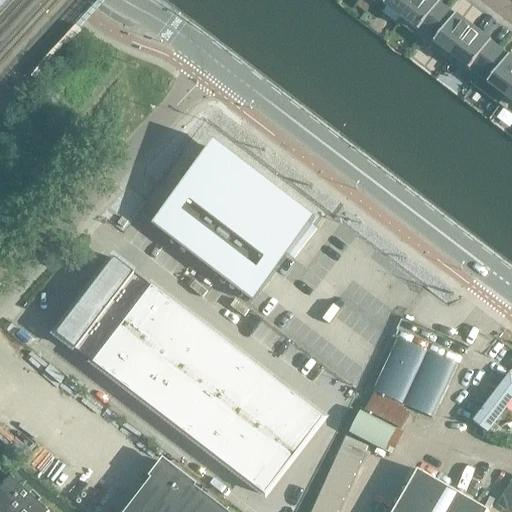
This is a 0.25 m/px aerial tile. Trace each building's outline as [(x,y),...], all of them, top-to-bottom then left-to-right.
[(402,20),(416,0),(376,0),(402,19),(402,20)] [(424,42),(448,11),(440,5),(441,4),(435,0),(416,0),(402,20),(402,19),(399,23),(423,41),(424,42)] [(452,57),(473,29),(456,16),(455,17),(448,11),(424,42),(449,61),(449,62),(452,58),(452,57)] [(479,78),(500,51),(491,44),(492,43),(473,29),(452,57),(452,58),(479,78)] [(506,98),(511,89),(511,58),(510,57),(509,58),(500,51),(479,78),(505,98),(506,98)] [(475,87),(469,102),(489,111),(495,97),(475,87)] [(511,89),(506,98),(505,98),(500,106),(511,115),(511,89)] [(190,179),(213,149),(206,144),(194,161),(165,202),(147,228),(249,307),(269,282),(290,256),(211,196),(203,206),(186,192),(194,182),(190,179)] [(312,225),(213,149),(190,179),(194,182),(186,192),(203,206),(211,196),(290,256),(313,226),(312,225)] [(129,222),(123,218),(118,224),(124,229),(129,222)] [(95,362),(266,495),(324,419),(154,286),(95,362)] [(15,338),(19,332),(10,325),(6,331),(15,338)] [(375,392),(433,419),(457,366),(399,340),(375,392)] [(511,375),(475,422),(490,433),(511,403),(511,375)] [(375,393),(365,412),(402,431),(412,412),(375,393)] [(361,413),(351,433),(386,451),(397,431),(361,413)] [(406,436),(397,431),(386,451),(395,456),(406,436)] [(311,511),(338,511),(369,448),(346,437),(311,511)] [(226,511),(165,464),(127,511),(226,511)] [(418,471),(394,511),(488,511),(418,471)] [(11,480),(0,491),(0,511),(46,511),(38,504),(20,488),(11,480)] [(511,511),(511,482),(498,503),(510,511),(511,511)]
